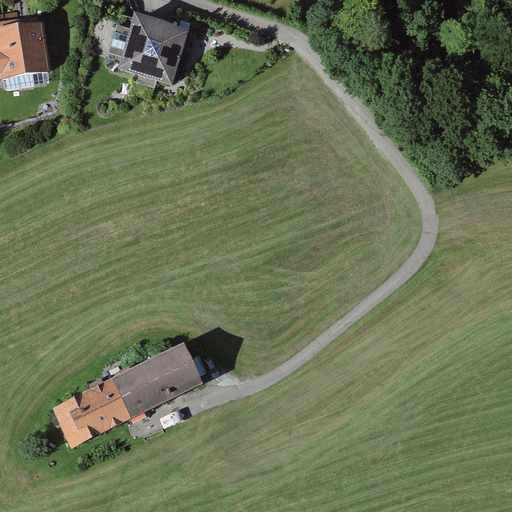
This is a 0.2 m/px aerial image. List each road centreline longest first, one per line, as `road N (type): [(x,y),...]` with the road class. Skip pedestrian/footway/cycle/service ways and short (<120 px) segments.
road 1 (track): [(139,431),(267,380),(394,285),(422,253),(426,201),(295,37)]
road 2 (residential): [(295,37),(175,0)]
